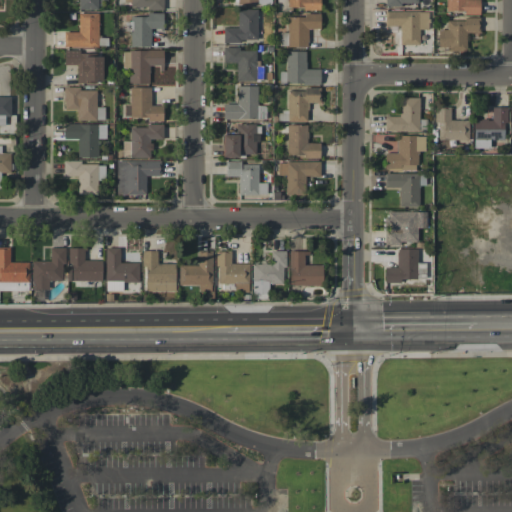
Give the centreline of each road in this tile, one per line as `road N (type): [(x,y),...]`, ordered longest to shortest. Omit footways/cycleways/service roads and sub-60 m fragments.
road 1 (residential): [(469,432),(428,446),(275,450),(192,409),(126,395),(50,413),(0,441)]
road 2 (residential): [(351,221),(0,218)]
road 3 (primary): [(228,330),(0,329)]
road 4 (residential): [(353,0),(351,221)]
road 5 (residential): [(191,0),(190,220)]
road 6 (residential): [(35,0),(40,219)]
road 7 (residential): [(511,74),(354,72)]
road 8 (primary): [(355,329),(228,330)]
road 9 (residential): [(355,329),(355,449)]
